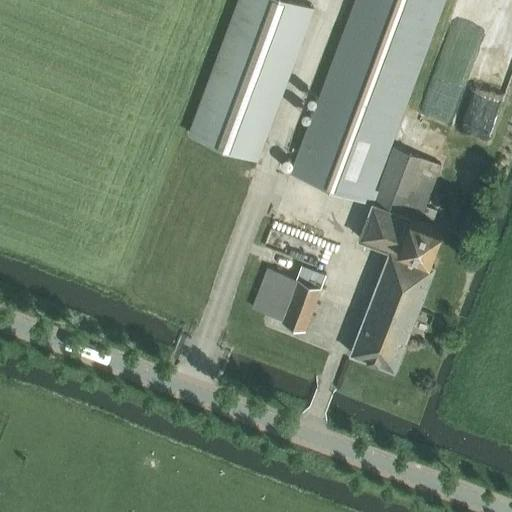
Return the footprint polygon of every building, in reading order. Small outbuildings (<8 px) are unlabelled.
[(242,0),(193,131),(259,156),(315,9),(291,0),(242,0)] [(396,370),(408,338),(436,265),(429,262),(442,227),(422,219),(443,164),(415,153),(394,145),(446,0),(355,0),(290,173),(371,203),(358,237),(389,249),(349,353),(396,370)] [(511,0),(463,0),(433,101),(458,108),(456,116),(493,128),(511,66),(511,0)] [(276,208),(269,231),(326,250),(334,227),(276,208)] [(278,242),(275,253),(295,259),(298,248),(278,242)] [(267,312),(283,319),(282,321),(306,330),(328,273),(304,264),(298,278),(268,266),(252,307),(267,312)]
